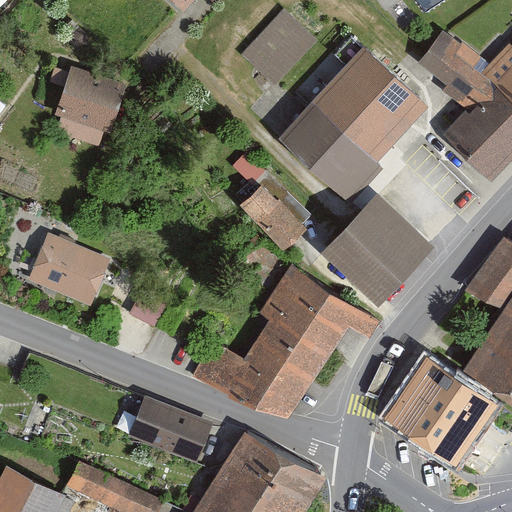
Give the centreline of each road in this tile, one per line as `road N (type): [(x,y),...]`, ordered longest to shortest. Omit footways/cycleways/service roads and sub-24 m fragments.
road 1 (tertiary): [(0,318),(352,451)]
road 2 (secondary): [(352,451),(361,403),(397,333),(511,206)]
